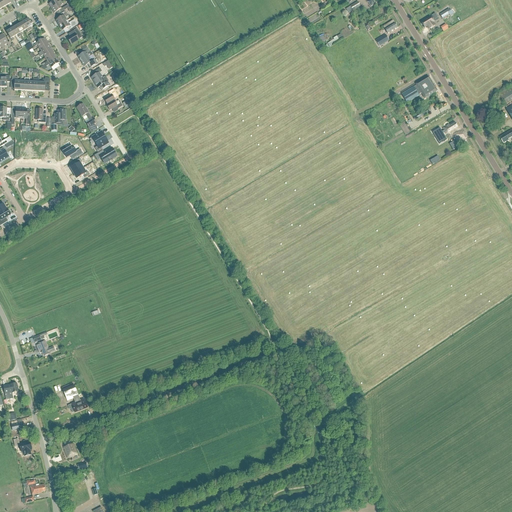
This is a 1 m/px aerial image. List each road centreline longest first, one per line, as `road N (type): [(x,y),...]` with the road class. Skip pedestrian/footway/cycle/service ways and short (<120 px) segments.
road 1 (unclassified): [(41,442),(281,351)]
road 2 (track): [(187,511),(308,464),(322,426),(370,395)]
road 3 (secondary): [(511,194),(393,0)]
road 4 (track): [(168,511),(304,459),(313,425)]
road 5 (residential): [(24,220),(71,191),(53,166),(16,165),(0,175)]
